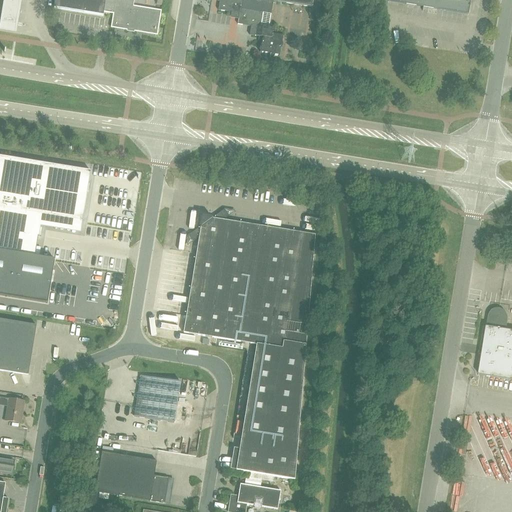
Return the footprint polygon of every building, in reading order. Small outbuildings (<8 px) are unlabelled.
[(21,0),(3,0),(0,24),(0,33),(16,36),(21,0)] [(55,0),(54,8),(103,16),(103,14),(102,14),(103,12),(114,13),(111,27),(157,35),(160,13),(161,11),(133,6),(133,0),(55,0)] [(313,0),(219,0),(218,10),(239,13),(237,24),(251,26),(249,35),(262,37),(260,52),(269,54),(269,55),(279,57),(281,48),(282,48),(284,36),(273,34),(274,28),(269,27),(271,14),(273,1),(312,7),(313,0)] [(468,14),(470,0),(388,0),(388,1),(468,14)] [(0,295),(47,303),(54,259),(35,256),(38,236),(39,236),(42,215),(81,221),(89,173),(90,173),(91,171),(79,169),(79,170),(2,157),(0,156),(0,295)] [(274,476),(295,480),(315,235),(223,220),(229,215),(225,209),(212,218),(202,216),(200,227),(188,236),(192,242),(199,237),(183,332),(256,344),(236,470),(274,476)] [(487,326),(479,374),(511,379),(511,330),(506,330),(508,320),(508,316),(506,313),(503,310),(500,309),(499,309),(496,309),(492,311),(490,313),(489,317),(487,326)] [(36,325),(0,319),(0,370),(28,375),(36,325)] [(244,344),(219,340),(219,345),(243,349),(244,344)] [(174,423),(181,382),(142,376),(134,416),(174,423)] [(21,423),(24,401),(9,399),(6,421),(21,423)] [(156,461),(102,452),(95,492),(165,503),(169,478),(154,475),(156,461)] [(0,457),(0,471),(11,474),(12,467),(13,467),(14,461),(3,459),(3,457),(0,457)] [(261,480),(273,482),(274,476),(246,472),(245,477),(261,480)] [(6,511),(9,499),(3,498),(6,483),(0,482),(0,511),(6,511)] [(232,496),(229,511),(231,511),(244,511),(246,504),(277,509),(281,491),(240,484),(238,497),(232,496)]
